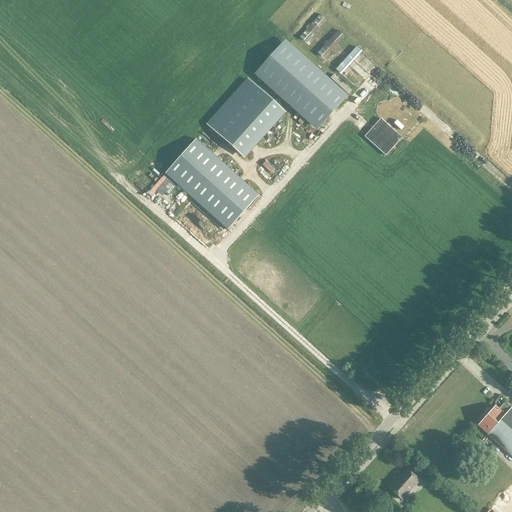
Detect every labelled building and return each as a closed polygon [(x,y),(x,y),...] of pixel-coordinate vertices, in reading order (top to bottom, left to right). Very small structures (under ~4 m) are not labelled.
[(304,40),(325,17),(321,14),(300,36),(304,40)] [(322,56),(342,33),(338,30),(318,52),(322,56)] [(348,97),(285,40),(254,75),(317,131),(348,97)] [(341,74),(363,51),(357,46),(335,69),(341,74)] [(335,74),(331,77),(342,88),(345,84),(335,74)] [(280,108),(249,80),(208,126),(239,154),(280,108)] [(395,148),(408,132),(389,117),(376,132),(395,148)] [(259,196),(196,140),(165,174),(228,230),(259,196)] [(480,423),(496,404),(492,401),(476,420),(480,423)] [(495,407),(489,413),(511,433),(511,410),(511,409),(509,411),(503,405),(498,410),(495,407)] [(511,433),(489,413),(477,426),(511,457),(511,433)] [(425,485),(429,480),(417,469),(411,475),(406,470),(389,489),(401,500),(420,480),(425,485)] [(489,500),(481,508),(485,511),(494,511),(498,507),(489,500)]
